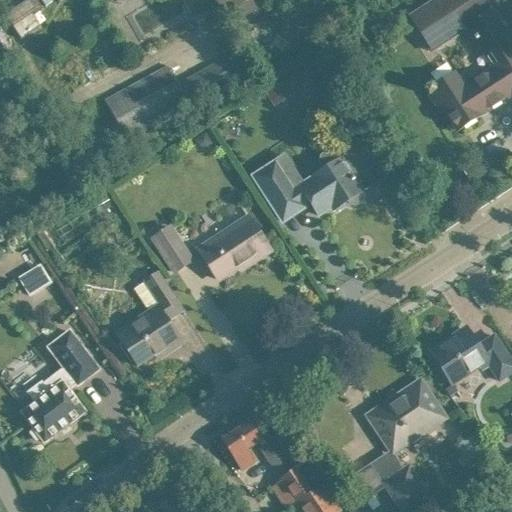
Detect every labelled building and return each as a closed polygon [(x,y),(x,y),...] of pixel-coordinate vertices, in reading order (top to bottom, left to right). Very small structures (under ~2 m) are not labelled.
[(44,16),(69,0),(34,0),(44,16)] [(254,0),(215,0),(225,17),(254,0)] [(511,47),(481,0),(433,0),(413,13),(408,16),(432,54),(466,32),(489,68),(464,85),(455,72),(426,91),(441,113),(444,111),(457,131),(481,116),(477,111),(508,92),(511,96),(511,95),(511,47)] [(194,5),(193,9),(197,14),(205,10),(200,1),(194,5)] [(259,16),(268,43),(310,28),(300,2),(259,16)] [(394,38),(383,21),(370,30),(381,47),(394,38)] [(169,67),(105,102),(127,142),(238,82),(226,59),(178,85),(169,67)] [(306,67),(296,74),(304,87),(314,80),(306,67)] [(276,87),(265,93),(274,106),(284,100),(276,87)] [(204,131),(193,139),(199,148),(206,149),(213,145),(204,131)] [(364,142),(342,156),(356,179),(378,165),(364,142)] [(272,162),(250,176),(281,226),(308,209),(304,204),(309,201),(319,216),(345,199),(347,202),(350,206),(354,207),(358,207),(362,204),(364,201),(364,197),(362,192),(351,176),(337,154),(336,151),(328,150),(320,155),(318,163),(322,169),(303,182),(301,183),(291,190),(272,162)] [(490,171),(482,157),(462,170),(471,184),(490,171)] [(270,252),(248,219),(198,251),(217,281),(248,260),(251,265),(270,252)] [(146,242),(151,249),(154,246),(174,276),(195,262),(171,225),(156,235),(149,226),(140,233),(146,242)] [(30,297),(50,284),(40,267),(19,280),(30,297)] [(116,335),(127,350),(138,367),(165,349),(168,353),(181,344),(168,323),(184,312),(173,296),(159,273),(144,283),(159,307),(116,335)] [(45,444),(85,414),(68,391),(76,386),(78,387),(99,371),(70,333),(49,349),(64,370),(55,376),(62,384),(49,394),(42,384),(28,394),(36,404),(22,414),(33,429),(29,432),(38,444),(42,441),(45,444)] [(433,355),(432,355),(443,372),(452,385),(466,376),(467,378),(479,369),(481,373),(490,367),(501,382),(511,373),(511,363),(505,353),(494,337),(478,348),(470,336),(460,343),(457,339),(433,355)] [(392,409),(391,407),(370,421),(390,451),(404,442),(406,446),(446,420),(420,382),(398,397),(402,403),(392,409)] [(274,440),(259,418),(222,442),(242,472),(254,464),(246,451),(259,443),(262,448),(260,449),(279,479),(304,463),(285,433),(274,440)] [(489,451),(474,431),(454,446),(469,467),(489,451)] [(312,493),(297,470),(277,483),(296,511),(341,511),(324,485),(312,493)] [(405,475),(385,488),(400,511),(405,511),(426,499),(409,472),(405,475)] [(372,511),(366,503),(356,510),(355,511),(352,511),(372,511)]
